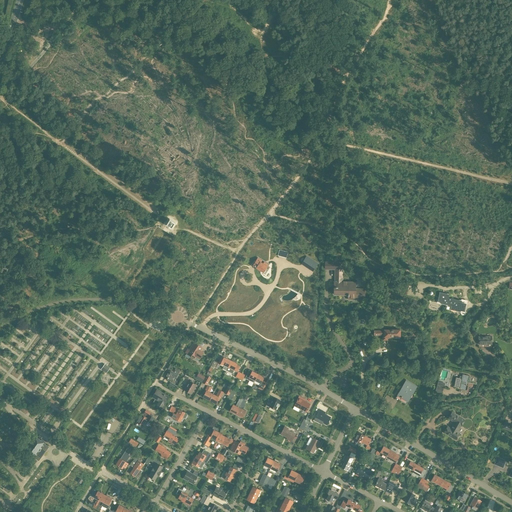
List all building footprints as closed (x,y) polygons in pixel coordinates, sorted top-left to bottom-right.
[(172,229),(175,223),(170,219),(166,225),(172,229)] [(265,274),(269,268),(260,262),(262,260),(258,258),(253,265),(265,274)] [(342,282),(342,271),(343,271),(343,262),(325,262),(325,270),(335,271),(335,282),(334,282),(334,294),(347,294),(347,296),(348,296),(348,299),(364,299),(365,289),(355,289),(355,282),(342,282)] [(448,295),(440,293),(438,302),(446,304),(446,303),(452,304),(451,309),(462,311),(463,311),(464,311),(464,310),(465,304),(460,303),(461,301),(447,298),(448,294),(448,295)] [(400,336),(400,330),(384,330),(384,331),(374,331),(374,335),(383,335),(383,340),(387,340),(387,336),(391,336),(391,338),(395,338),(395,336),(400,336)] [(194,359),(202,348),(194,343),(189,350),(188,349),(185,353),(194,359)] [(226,370),(231,361),(221,356),(218,362),(214,360),(211,366),(213,367),(214,366),(217,368),(219,363),(222,364),(224,365),(222,369),(226,370)] [(236,364),(231,361),(226,370),(232,373),(233,370),(237,371),(239,366),(236,365),(236,364)] [(107,372),(111,367),(106,363),(102,368),(107,372)] [(177,379),(180,371),(175,369),(173,372),(170,370),(169,372),(168,371),(164,378),(169,381),(169,379),(173,381),(175,378),(177,379)] [(252,372),(249,370),(245,378),(253,383),(257,374),(252,371),(252,372)] [(202,382),(204,377),(198,373),(195,379),(202,382)] [(206,375),(202,383),(207,385),(211,378),(212,376),(207,374),(206,375)] [(242,380),(244,375),(241,374),(239,379),(236,385),(239,386),(242,380)] [(263,377),(257,374),(253,383),(251,388),(255,390),(257,385),(259,386),(258,388),(262,390),(266,383),(262,381),(263,377)] [(460,376),(460,377),(459,378),(456,377),(454,386),(465,388),(466,382),(469,383),(470,376),(462,374),(462,376),(460,376)] [(410,398),(416,387),(406,380),(397,395),(405,400),(407,396),(410,398)] [(192,381),(189,382),(184,390),(191,394),(195,385),(193,384),(192,381)] [(441,393),(444,386),(438,384),(435,391),(441,393)] [(224,393),(228,395),(232,388),(228,385),(224,393)] [(209,400),(212,394),(209,392),(211,388),(207,386),(205,390),(206,391),(203,397),(209,400)] [(236,390),(232,388),(228,395),(232,397),(236,390)] [(164,403),(168,397),(157,390),(153,397),(160,401),(156,407),(160,409),(161,408),(163,405),(164,403)] [(218,401),(223,392),(219,390),(216,396),(212,394),(209,400),(215,404),(217,400),(218,401)] [(306,411),(309,404),(303,401),(304,399),(299,396),(295,404),(303,408),(302,409),(306,411)] [(276,410),(280,401),(273,397),(271,402),(268,400),(266,406),(267,407),(268,406),(276,410)] [(243,400),(240,398),(239,400),(235,406),(233,405),(230,411),(236,414),(243,400)] [(242,417),(245,411),(242,410),(245,405),(244,405),(246,401),(243,400),(236,414),(242,417)] [(178,410),(172,406),(169,411),(173,413),(170,417),(173,418),(180,422),(182,417),(185,419),(187,414),(178,409),(178,410)] [(154,418),(149,415),(151,413),(146,410),(142,416),(141,415),(136,422),(143,426),(147,419),(151,422),(154,418)] [(327,425),(331,417),(324,414),(325,413),(320,410),(316,417),(324,422),(323,423),(327,425)] [(460,426),(464,420),(451,413),(448,419),(454,422),(450,428),(447,427),(444,433),(456,440),(459,434),(455,431),(458,425),(460,426)] [(257,423),(261,417),(256,414),(252,420),(257,423)] [(291,442),(295,434),(287,430),(288,428),(284,426),(280,434),(287,437),(286,439),(291,442)] [(216,439),(219,433),(216,431),(217,430),(213,428),(212,430),(213,430),(212,432),(213,432),(211,436),(216,439)] [(178,438),(174,436),(174,435),(167,431),(163,437),(168,440),(167,442),(174,445),(178,438)] [(360,443),(361,441),(364,436),(358,432),(354,440),(356,441),(356,445),(359,446),(360,443)] [(225,437),(224,437),(221,435),(222,434),(219,433),(216,439),(216,440),(227,446),(229,443),(231,445),(234,440),(231,439),(230,440),(229,439),(229,438),(228,437),(227,437),(226,437),(225,437)] [(368,445),(370,440),(364,436),(361,441),(368,445)] [(38,460),(48,447),(43,443),(43,442),(36,437),(26,450),(35,457),(38,460)] [(139,443),(131,438),(129,442),(136,447),(139,443)] [(318,448),(321,442),(313,438),(309,446),(307,445),(305,449),(313,453),(316,447),(318,448)] [(245,444),(240,442),(240,443),(238,442),(237,443),(234,442),(230,449),(240,454),(241,451),(245,453),(248,447),(244,445),(245,444)] [(166,459),(167,458),(170,452),(165,450),(166,448),(158,444),(155,450),(162,454),(161,456),(166,459)] [(120,459),(116,464),(121,468),(123,466),(125,467),(127,464),(126,463),(130,456),(131,457),(136,449),(130,445),(128,448),(127,448),(120,459)] [(386,457),(387,455),(390,450),(383,447),(381,452),(383,453),(382,455),(386,457)] [(376,450),(372,449),(367,458),(371,460),(375,455),(373,454),(376,450)] [(201,461),(206,463),(211,455),(203,450),(201,453),(199,452),(198,455),(197,455),(195,457),(201,461)] [(395,462),(396,460),(398,456),(396,454),(390,450),(387,455),(392,458),(391,460),(395,462)] [(350,472),(353,468),(350,466),(353,459),(345,455),(342,460),(344,462),(341,468),(347,471),(350,472)] [(139,458),(136,456),(130,465),(134,468),(130,473),(135,476),(137,478),(142,471),(140,470),(143,465),(138,461),(139,458)] [(153,467),(153,468),(151,471),(149,476),(155,480),(157,475),(158,475),(162,469),(161,468),(162,467),(158,464),(159,461),(153,457),(151,461),(156,464),(154,467),(153,467)] [(198,466),(201,461),(195,457),(192,462),(198,466)] [(503,468),(505,461),(497,457),(494,464),(503,468)] [(270,468),(274,461),(268,458),(264,465),(270,468)] [(413,473),(415,468),(417,465),(407,460),(403,468),(413,473)] [(279,475),(280,473),(283,467),(280,466),(281,464),(274,461),(270,468),(276,471),(275,473),(279,475)] [(394,474),(399,465),(395,463),(390,473),(394,474)] [(228,473),(234,476),(237,470),(227,465),(225,469),(228,471),(228,473)] [(397,476),(402,467),(399,465),(394,474),(397,476)] [(421,477),(423,477),(426,471),(417,465),(415,468),(413,473),(421,477)] [(366,471),(361,468),(359,467),(355,474),(362,478),(362,479),(367,481),(372,471),(367,469),(366,471)] [(294,481),(298,474),(291,470),(288,476),(285,475),(284,478),(289,480),(290,478),(294,481)] [(192,474),(187,471),(185,474),(183,477),(183,478),(193,484),(197,477),(198,477),(199,474),(194,471),(192,474)] [(233,478),(234,476),(228,473),(224,471),(221,478),(223,479),(224,478),(230,481),(231,477),(233,478)] [(274,487),(276,481),(270,478),(270,477),(263,474),(260,481),(272,487),(272,486),(274,487)] [(300,484),(304,477),(298,474),(294,481),(300,484)] [(441,485),(443,480),(434,475),(432,480),(441,485)] [(388,483),(379,478),(375,485),(384,490),(388,483)] [(421,490),(426,481),(422,479),(417,488),(421,490)] [(450,493),(453,487),(450,485),(450,484),(443,480),(441,485),(447,489),(446,491),(450,493)] [(271,489),(272,487),(260,481),(259,483),(265,487),(271,489)] [(390,493),(394,486),(395,484),(389,481),(388,483),(384,490),(386,491),(386,493),(389,494),(389,493),(390,493)] [(426,493),(429,487),(426,485),(428,482),(426,481),(421,490),(426,493)] [(187,495),(191,487),(187,485),(185,488),(186,489),(184,493),(178,490),(176,493),(180,495),(178,498),(184,501),(187,495)] [(414,506),(417,500),(413,498),(415,495),(411,494),(414,489),(408,486),(405,490),(408,492),(403,500),(410,504),(414,506)] [(195,491),(196,489),(191,487),(187,495),(184,501),(183,501),(189,505),(192,499),(190,497),(194,490),(195,491)] [(256,497),(260,490),(253,487),(249,493),(256,497)] [(222,499),(225,493),(217,488),(213,494),(222,499)] [(334,492),(335,491),(331,489),(330,491),(329,490),(328,490),(327,493),(327,494),(328,494),(327,495),(328,495),(326,500),(331,502),(331,500),(334,502),(335,498),(336,499),(338,494),(334,492)] [(455,498),(463,503),(468,494),(465,492),(464,493),(460,491),(455,498)] [(95,504),(91,502),(89,505),(93,507),(95,509),(98,511),(102,502),(103,502),(106,496),(97,492),(95,497),(97,499),(95,504)] [(253,503),(256,497),(249,493),(246,499),(253,503)] [(111,499),(106,496),(103,502),(108,505),(111,499)] [(214,511),(218,507),(210,503),(212,499),(208,496),(204,504),(208,506),(204,511),(214,511)] [(477,508),(481,501),(474,497),(470,504),(477,508)] [(286,511),(287,511),(292,501),(285,498),(283,502),(281,501),(278,508),(280,509),(286,511)] [(354,503),(348,499),(346,502),(343,501),(340,506),(343,508),(345,505),(351,508),(354,503)] [(427,511),(433,511),(435,509),(426,505),(428,501),(425,500),(421,508),(427,511)] [(361,511),(362,511),(358,509),(360,506),(354,503),(351,508),(357,511),(356,511),(361,511)] [(435,509),(433,511),(443,511),(442,511),(443,509),(440,508),(442,505),(438,503),(435,509)]
